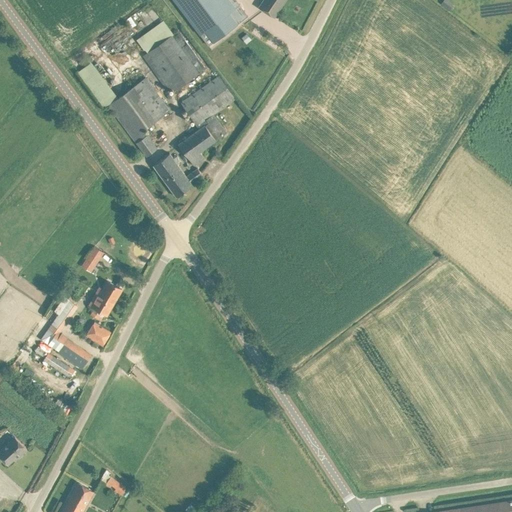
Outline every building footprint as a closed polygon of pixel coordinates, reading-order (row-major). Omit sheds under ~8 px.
[(171,0),(197,35),(202,31),(211,42),(246,16),(233,0),(225,0),(225,1),(224,0),(171,0)] [(264,0),(260,7),(274,17),(285,0),(264,0)] [(143,56),(168,91),(172,87),(175,90),(198,72),(205,67),(178,30),(147,53),(143,56)] [(90,61),(77,70),(104,106),(117,97),(90,61)] [(199,129),(186,138),(178,144),(194,165),(204,157),(200,151),(226,132),(212,114),(235,98),(229,90),(218,75),(180,103),(199,129)] [(109,105),(146,155),(158,147),(144,129),(170,110),(146,78),(109,105)] [(198,168),(186,176),(169,153),(153,165),(176,197),(193,185),(191,183),(202,174),(198,168)] [(87,255),(92,259),(97,254),(96,254),(101,249),(97,244),(92,250),(87,255)] [(100,293),(97,291),(90,304),(94,307),(90,314),(100,320),(104,313),(107,314),(122,289),(108,280),(100,293)] [(52,303),(49,307),(54,310),(54,311),(58,313),(51,323),(61,330),(68,320),(78,306),(74,303),(68,299),(65,296),(57,307),(52,303)] [(86,335),(103,345),(111,332),(94,322),(86,335)] [(57,330),(48,344),(58,351),(58,352),(72,361),(81,348),(66,338),(67,336),(60,331),(57,330)] [(45,353),(41,361),(70,374),(74,366),(45,353)] [(0,450),(0,456),(8,464),(17,455),(18,457),(27,449),(15,436),(0,450)] [(114,490),(122,495),(127,488),(105,472),(100,478),(106,483),(108,485),(109,484),(116,488),(114,490)] [(61,511),(81,511),(94,491),(78,482),(61,511)] [(511,511),(511,500),(460,508),(460,511),(511,511)]
